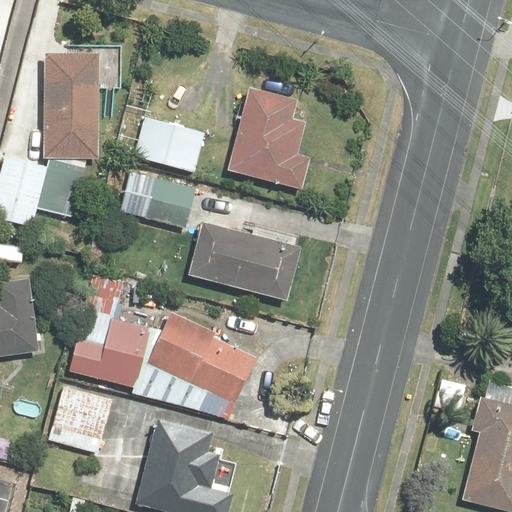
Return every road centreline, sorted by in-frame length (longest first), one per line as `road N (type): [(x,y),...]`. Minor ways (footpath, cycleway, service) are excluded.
road 1 (tertiary): [(339,511),(461,37)]
road 2 (residential): [(461,37),(315,0)]
